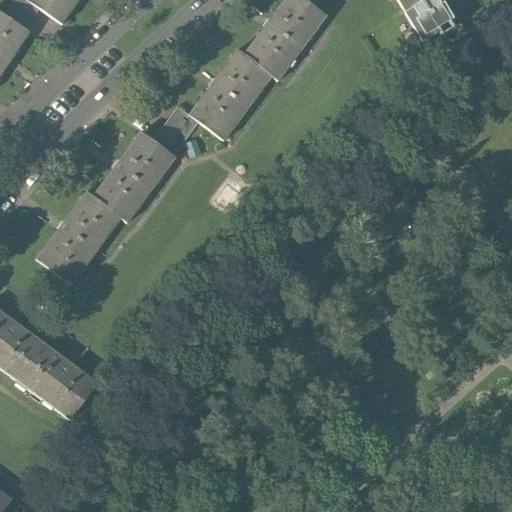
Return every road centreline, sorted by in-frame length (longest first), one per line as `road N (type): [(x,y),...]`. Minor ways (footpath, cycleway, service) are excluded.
road 1 (residential): [(0,201),(139,52),(204,0)]
road 2 (residential): [(145,0),(0,141)]
